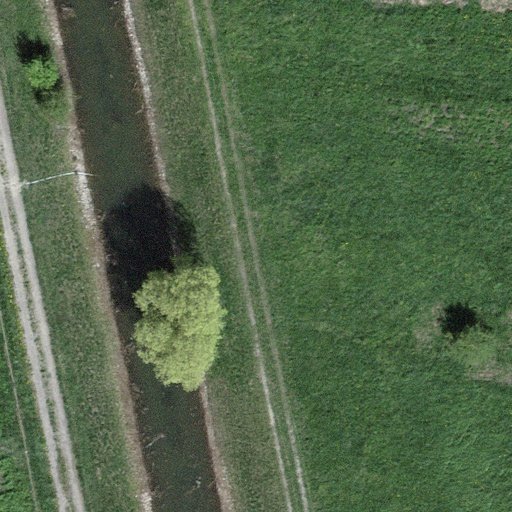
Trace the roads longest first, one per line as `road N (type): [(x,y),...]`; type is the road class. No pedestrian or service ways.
road 1 (track): [(205,0),(308,511)]
road 2 (track): [(0,164),(68,511)]
